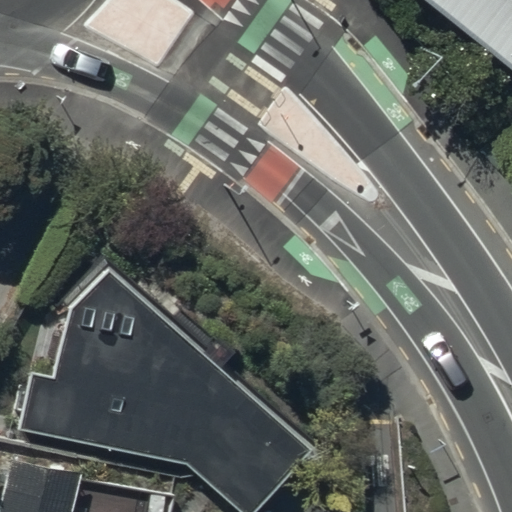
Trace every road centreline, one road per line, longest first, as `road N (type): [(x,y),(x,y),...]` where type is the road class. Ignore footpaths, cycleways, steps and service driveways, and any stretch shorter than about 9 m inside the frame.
road 1 (secondary): [(427,261),(346,231),(248,152),(161,100),(0,38)]
road 2 (secondary): [(241,0),(313,65),(390,155),(427,261)]
road 3 (residential): [(371,511),(379,371),(427,261)]
road 4 (secondary): [(511,395),(427,261)]
